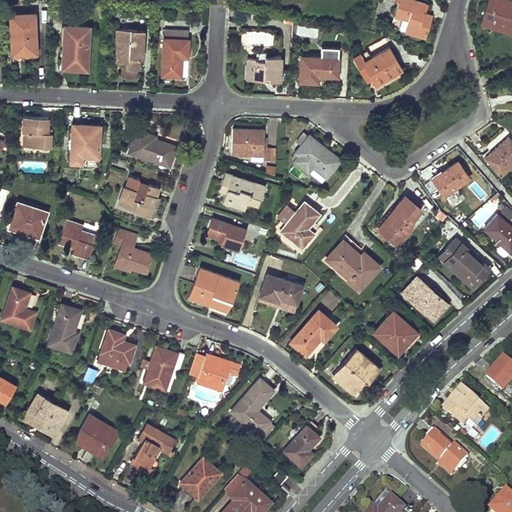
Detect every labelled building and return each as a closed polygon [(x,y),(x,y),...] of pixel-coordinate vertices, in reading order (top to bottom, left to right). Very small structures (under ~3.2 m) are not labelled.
[(408,19),(404,30),(425,37),(428,27),(431,15),(422,12),(418,10),(421,2),(415,0),(398,0),(394,15),(408,19)] [(504,0),(486,0),(485,6),(481,18),(497,22),(495,28),(511,33),(511,31),(511,6),(504,4),(504,0)] [(36,54),(35,13),(10,14),(12,51),(24,50),(24,54),(28,54),(36,54)] [(481,18),(480,23),(495,28),(497,22),(481,18)] [(69,49),(68,66),(80,67),(87,68),(90,27),(65,25),(65,35),(62,34),(61,49),(69,49)] [(143,59),(144,30),(115,28),(115,40),(116,40),(115,57),(119,57),(119,62),(122,62),(125,63),(125,68),(137,68),(140,68),(140,59),(143,59)] [(164,28),(163,37),(188,39),(188,30),(164,28)] [(163,37),(161,75),(170,76),(180,76),(181,56),(187,57),(188,39),(163,37)] [(360,54),(353,58),(366,81),(371,79),(374,85),(385,79),(402,69),(389,47),(371,58),(364,61),(360,54)] [(367,51),(360,54),(364,61),(371,58),(367,51)] [(257,58),(247,58),(247,73),(254,73),(254,80),(264,80),(264,76),(269,76),(269,80),(279,81),(281,57),(265,56),(265,60),(257,60),(257,58)] [(338,58),(301,56),(300,81),(309,82),(318,82),(318,76),(337,77),(338,58)] [(122,62),(121,76),(132,76),(137,76),(137,68),(125,68),(125,63),(122,62)] [(34,117),(24,116),(23,131),(29,131),(28,145),(50,147),(51,132),(46,132),(47,117),(34,117)] [(72,128),(70,163),(82,163),(82,157),(98,158),(100,125),(87,124),(80,124),(80,128),(72,128)] [(253,128),(232,128),(231,153),(259,155),(262,155),(262,160),(270,160),(270,147),(263,147),(263,129),(253,128)] [(136,129),(128,151),(168,165),(175,146),(154,138),(155,135),(141,131),(136,129)] [(303,130),(296,140),(301,143),(308,135),(303,130)] [(312,166),(326,176),(338,162),(324,151),(326,149),(319,143),(308,135),(301,143),(294,152),(299,155),(294,160),(307,171),(312,166)] [(495,146),(483,156),(500,175),(511,164),(511,141),(507,135),(495,146)] [(326,149),(324,151),(338,162),(340,159),(326,149)] [(294,152),(290,157),(294,160),(299,155),(294,152)] [(442,170),(432,177),(443,194),(468,177),(457,160),(442,170)] [(267,163),(266,173),(274,174),(275,164),(267,163)] [(225,191),(222,200),(244,208),(246,201),(249,194),(259,198),(264,185),(224,172),(220,182),(227,185),(225,191)] [(132,210),(147,215),(154,196),(158,186),(148,183),(147,185),(137,182),(138,179),(138,178),(130,175),(124,190),(122,190),(118,200),(126,202),(125,205),(133,208),(132,210)] [(220,182),(218,189),(225,191),(227,185),(220,182)] [(249,194),(246,201),(257,205),(259,198),(249,194)] [(394,213),(379,230),(396,244),(411,226),(408,224),(421,208),(404,194),(390,211),(394,213)] [(154,196),(147,215),(151,217),(154,208),(158,197),(154,196)] [(303,200),(279,230),(301,248),(313,233),(306,227),(318,212),(303,200)] [(17,201),(8,227),(19,231),(37,237),(46,211),(17,201)] [(389,209),(374,226),(379,230),(394,213),(390,211),(389,209)] [(511,226),(496,213),(483,227),(509,250),(511,247),(511,226)] [(83,224),(66,218),(58,242),(74,248),(72,253),(88,258),(96,235),(81,229),(83,224)] [(245,228),(211,218),(206,234),(219,238),(219,237),(223,238),(221,243),(238,249),(245,228)] [(136,234),(119,228),(114,241),(121,244),(116,260),(130,264),(129,266),(146,272),(152,254),(131,247),(136,234)] [(342,240),(359,255),(363,251),(364,250),(344,233),(340,238),(342,240)] [(455,238),(438,256),(471,285),(478,278),(488,267),(455,238)] [(359,255),(342,240),(325,258),(333,265),(340,257),(347,262),(339,271),(347,277),(346,279),(358,289),(379,265),(363,251),(359,255)] [(130,264),(116,260),(114,265),(123,268),(128,270),(129,266),(130,264)] [(238,281),(199,266),(187,297),(208,304),(210,300),(228,306),(238,281)] [(301,285),(266,274),(259,295),(272,299),(277,301),(278,297),(295,303),(301,285)] [(420,278),(406,295),(431,316),(445,301),(420,278)] [(12,285),(0,318),(29,328),(35,310),(24,307),(29,291),(20,288),(12,285)] [(210,300),(208,304),(227,311),(228,306),(210,300)] [(445,301),(431,316),(434,319),(440,312),(447,303),(445,301)] [(62,302),(48,343),(70,351),(77,332),(73,330),(80,309),(69,305),(62,302)] [(318,309),(290,341),(299,349),(304,354),(320,337),(323,339),(336,324),(318,309)] [(392,310),(373,331),(394,350),(405,337),(408,339),(411,335),(416,330),(392,310)] [(108,328),(97,359),(124,370),(127,361),(129,362),(133,349),(120,345),(122,339),(124,334),(118,332),(108,328)] [(122,339),(120,345),(133,349),(135,344),(122,339)] [(156,345),(143,382),(164,389),(168,377),(175,380),(184,355),(174,351),(156,345)] [(378,367),(355,347),(332,373),(352,391),(364,378),(367,381),(369,378),(378,367)] [(198,374),(196,381),(221,390),(228,371),(236,373),(239,362),(223,357),(222,360),(212,357),(213,353),(206,351),(205,355),(195,352),(189,371),(198,374)] [(494,368),(486,377),(503,391),(511,380),(511,363),(504,357),(494,368)] [(85,365),(81,378),(92,383),(97,370),(85,365)] [(0,375),(0,398),(4,402),(14,384),(0,375)] [(259,378),(230,410),(257,434),(269,421),(260,413),(259,414),(254,410),(272,389),(266,384),(259,378)] [(489,410),(462,387),(453,398),(444,408),(462,425),(468,419),(473,414),(477,418),(480,420),(489,410)] [(39,426),(53,434),(67,410),(37,393),(26,410),(35,416),(37,413),(44,416),(39,426)] [(26,410),(23,416),(39,426),(44,416),(37,413),(35,416),(26,410)] [(104,421),(89,413),(76,434),(90,443),(87,448),(102,456),(115,434),(101,426),(104,421)] [(473,414),(468,419),(472,423),(477,418),(473,414)] [(305,425),(283,450),(299,464),(307,456),(311,452),(307,448),(317,436),(312,431),(316,426),(310,420),(305,425)] [(104,421),(101,426),(115,434),(118,429),(104,421)] [(269,421),(257,434),(262,438),(274,425),(269,421)] [(142,441),(132,456),(148,466),(159,447),(162,443),(169,448),(175,438),(147,422),(139,434),(144,437),(142,441)] [(452,446),(434,431),(429,437),(421,445),(439,461),(441,459),(455,470),(468,456),(454,444),(452,446)] [(76,434),(73,439),(87,448),(90,443),(76,434)] [(162,443),(159,447),(170,454),(172,450),(169,448),(162,443)] [(132,456),(130,461),(137,465),(148,472),(151,468),(148,466),(132,456)] [(219,472),(202,456),(179,481),(186,488),(189,485),(199,494),(219,472)] [(437,463),(451,475),(455,470),(441,459),(439,461),(437,463)] [(278,469),(272,476),(280,483),(286,476),(278,469)] [(234,498),(221,511),(249,511),(250,511),(249,511),(256,511),(268,500),(244,478),(229,494),(234,498)] [(189,485),(186,488),(196,497),(199,494),(189,485)] [(279,489),(285,495),(288,491),(282,485),(279,489)] [(511,511),(511,495),(507,491),(491,510),(492,511),(511,511)] [(391,496),(387,492),(374,506),(378,510),(391,496)] [(370,511),(368,511),(401,511),(404,508),(391,496),(378,510),(374,506),(370,511)]
